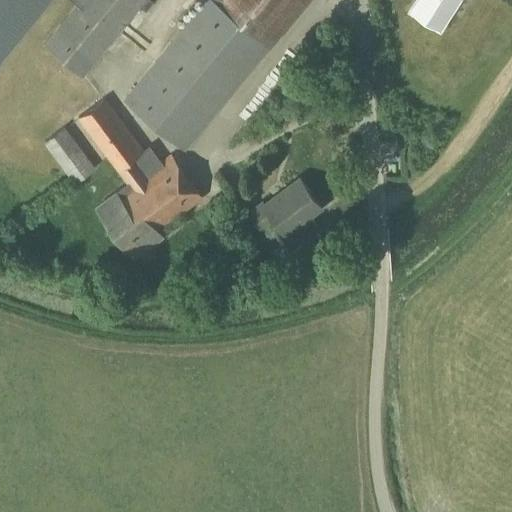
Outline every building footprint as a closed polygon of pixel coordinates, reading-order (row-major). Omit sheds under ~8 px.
[(0,0),(0,61),(50,0),(72,0),(78,5),(45,45),(83,75),(140,6),(143,8),(147,3),(144,0),(0,0)] [(268,44),(304,0),(204,0),(123,98),(184,149),(268,44)] [(433,0),(422,0),(415,12),(437,26),(447,10),(448,9),(433,0)] [(145,174),(134,158),(144,150),(104,97),(79,116),(128,183),(97,206),(135,257),(162,236),(158,231),(202,197),(171,155),(145,174)] [(75,182),(94,167),(64,127),(45,141),(75,182)] [(310,215),(322,207),(299,178),(264,204),(262,201),(249,211),(263,229),(275,220),(285,234),(286,233),(296,246),(319,228),(310,215)]
